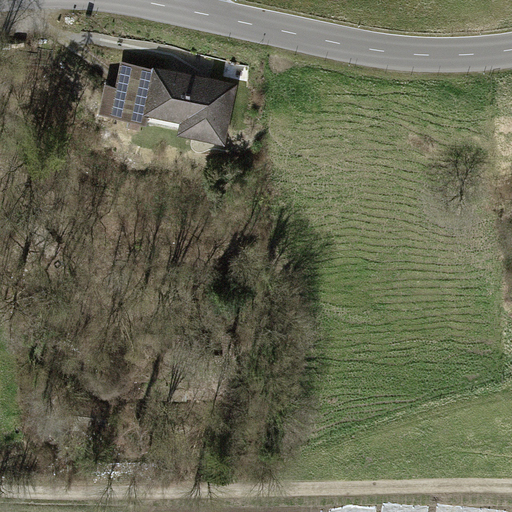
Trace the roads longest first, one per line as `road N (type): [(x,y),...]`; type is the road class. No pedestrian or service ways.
road 1 (track): [(511,489),(0,491)]
road 2 (unclassified): [(182,6),(349,42),(427,51),(511,47)]
